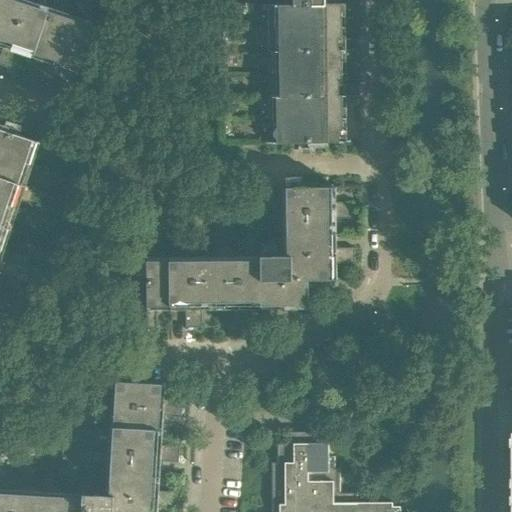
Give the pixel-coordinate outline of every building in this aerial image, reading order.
[(0,0),(0,42),(4,44),(0,56),(0,65),(13,70),(18,52),(46,62),(41,79),(48,81),(46,87),(54,90),(63,64),(77,68),(91,29),(3,0),(0,0)] [(278,0),(279,1),(279,4),(266,5),(268,143),(346,142),(346,130),(342,130),(342,108),(346,108),(345,63),(342,63),(341,39),(345,39),(345,16),(341,16),(341,4),(325,4),(325,1),(324,0),(278,0)] [(251,143),(268,143),(266,5),(236,4),(217,5),(219,144),(240,144),(251,143)] [(0,250),(36,141),(0,128),(0,250)] [(354,263),(354,256),(354,247),(332,248),(332,218),(354,218),(354,202),(336,202),(335,186),(290,187),(290,253),(263,254),(263,257),(147,258),(147,328),(156,328),(156,306),(170,306),(170,309),(185,309),(185,328),(201,327),(201,306),(231,305),(231,327),(247,327),(247,309),(285,308),(285,304),(296,304),(296,296),(307,295),(307,308),(308,308),(308,280),(337,280),(336,264),(354,263)] [(226,188),(215,188),(209,188),(209,200),(226,200),(226,188)] [(0,296),(0,353),(17,302),(0,296)] [(157,511),(158,507),(176,508),(176,492),(155,491),(157,461),(178,462),(179,446),(161,445),(163,416),(181,417),(182,401),(160,399),(161,384),(119,381),(113,495),(83,493),(82,501),(0,495),(0,511),(157,511)] [(306,399),(305,420),(317,420),(317,399),(306,399)] [(277,462),(272,462),(271,511),(400,511),(400,507),(399,506),(392,506),(392,502),(357,502),(357,506),(351,506),(351,494),(340,494),(340,476),(334,476),(334,457),(328,457),(328,431),(287,432),(287,443),(277,443),(277,462)]
